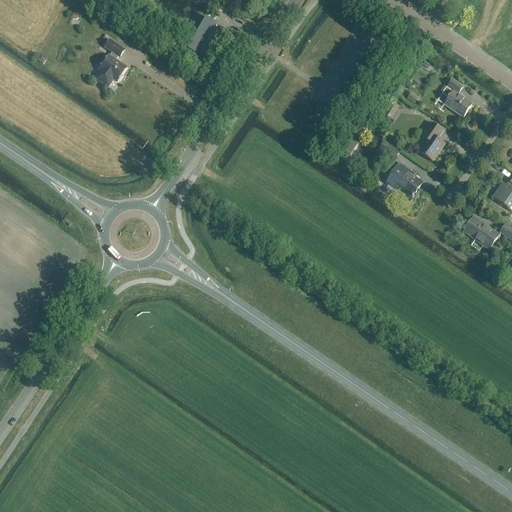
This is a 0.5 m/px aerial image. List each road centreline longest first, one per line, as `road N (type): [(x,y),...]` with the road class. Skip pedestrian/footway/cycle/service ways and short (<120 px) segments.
road 1 (primary): [(216,291),(511,493)]
road 2 (secondary): [(152,211),(294,0)]
road 3 (secondary): [(116,261),(0,434)]
road 4 (residential): [(511,85),(387,0)]
